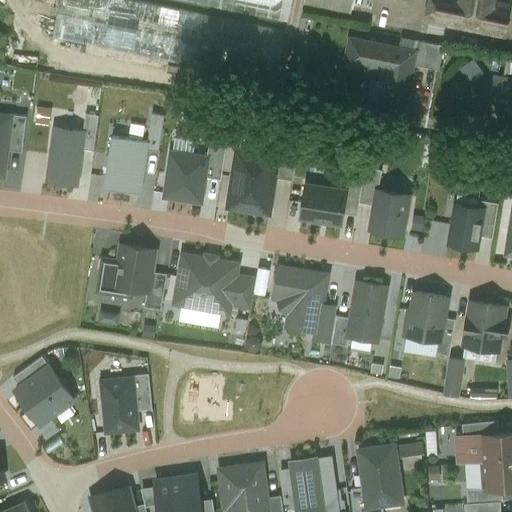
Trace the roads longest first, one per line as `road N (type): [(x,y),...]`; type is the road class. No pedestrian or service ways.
road 1 (residential): [(511,279),(0,196)]
road 2 (residential): [(54,489),(137,459),(288,430),(318,400)]
